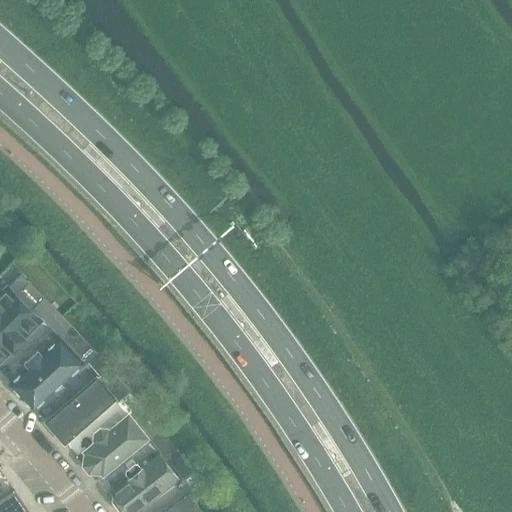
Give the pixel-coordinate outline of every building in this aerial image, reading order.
[(44,297),(29,282),(20,291),(35,306),(44,297)] [(0,359),(43,317),(18,292),(0,309),(0,359)] [(81,337),(63,317),(55,325),(73,345),(81,337)] [(34,404),(78,361),(53,335),(9,378),(34,404)] [(97,353),(83,337),(73,346),(88,362),(97,353)] [(115,375),(97,354),(89,362),(107,382),(115,375)] [(130,391),(117,375),(107,383),(121,399),(130,391)] [(113,398),(93,377),(46,420),(66,442),(113,398)] [(146,438),(126,413),(76,455),(96,479),(146,438)] [(162,430),(149,414),(139,422),(152,438),(162,430)] [(134,511),(176,479),(155,453),(108,491),(125,511),(134,511)] [(193,471),(180,454),(170,461),(183,478),(193,471)] [(209,494),(193,472),(184,479),(200,501),(209,494)] [(0,496),(0,511),(23,511),(24,511),(9,490),(0,496)] [(200,511),(187,493),(159,511),(200,511)] [(222,511),(223,511),(211,494),(200,502),(207,511),(222,511)]
